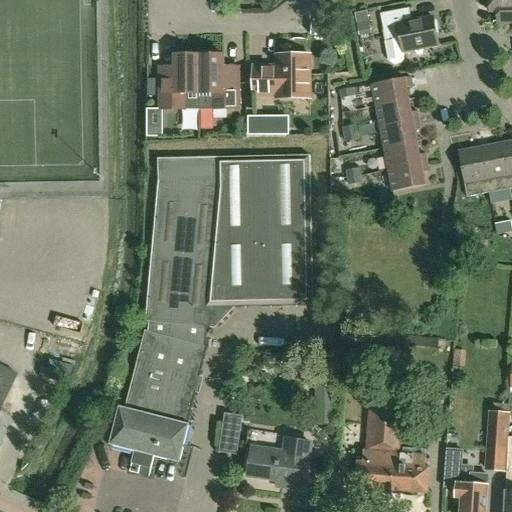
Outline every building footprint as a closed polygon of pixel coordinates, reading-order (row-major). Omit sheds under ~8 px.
[(511,0),(487,0),(487,1),(490,3),(490,11),(498,11),(498,23),(511,22),(511,0)] [(405,59),(403,53),(439,46),(433,18),(410,22),(408,10),(410,10),(410,9),(381,14),(390,62),(394,65),(402,63),(405,59)] [(186,110),(186,111),(200,111),(199,94),(200,94),(200,55),(176,55),(176,67),(160,67),(160,110),(186,110)] [(199,94),(200,111),(213,110),(239,110),(239,68),(224,68),(224,55),(200,55),(200,94),(199,94)] [(253,67),(253,95),(277,95),(277,99),(309,99),(309,55),(277,55),(277,67),(253,67)] [(373,85),(377,107),(410,101),(407,88),(413,87),(411,78),(373,85)] [(356,96),(354,89),(340,91),(341,99),(356,96)] [(412,113),(410,101),(377,107),(381,128),(420,121),(418,112),(412,113)] [(263,138),(263,116),(248,115),(248,137),(263,138)] [(381,128),(385,149),(418,143),(416,130),(421,129),(420,121),(381,128)] [(344,135),(358,133),(357,125),(342,128),(344,135)] [(360,140),(358,133),(344,135),(345,143),(360,140)] [(511,141),(502,144),(511,190),(511,189),(511,141)] [(420,156),(418,143),(385,149),(389,171),(428,163),(426,154),(420,156)] [(502,144),(481,148),(489,194),(511,190),(502,144)] [(489,194),(481,148),(459,152),(468,198),(489,194)] [(159,182),(146,323),(149,323),(148,332),(146,331),(126,409),(120,407),(110,445),(135,452),(133,460),(153,465),(155,457),(180,464),(190,425),(188,425),(208,347),(206,347),(207,328),(210,328),(210,326),(214,326),(232,308),(313,306),(310,156),(158,159),(159,182)] [(428,163),(389,171),(393,192),(426,186),(424,173),(430,172),(428,163)] [(347,179),(362,176),(360,168),(346,171),(347,179)] [(363,183),(362,176),(347,179),(349,186),(363,183)] [(497,236),(511,233),(511,221),(495,224),(497,236)] [(475,240),(474,264),(487,265),(488,240),(475,240)] [(414,337),(372,334),(371,343),(439,348),(440,339),(435,339),(435,338),(414,337)] [(345,335),(343,360),(356,361),(358,336),(345,335)] [(0,409),(18,375),(0,366),(0,409)] [(315,383),(316,427),(336,427),(335,383),(315,383)] [(361,463),(361,462),(358,462),(356,488),(428,494),(431,468),(428,468),(424,468),(425,456),(402,454),(406,399),(372,396),(367,452),(365,451),(364,463),(361,463)] [(506,472),(511,414),(489,412),(484,470),(506,472)] [(223,432),(241,435),(243,417),(226,414),(223,432)] [(282,482),(306,485),(311,458),(308,458),(311,443),(287,440),(285,454),(252,449),(250,464),(242,463),(239,490),(280,496),(282,482)] [(488,476),(473,475),(474,467),(459,466),(456,499),(461,499),(460,511),(486,511),(488,487),(488,476)]
